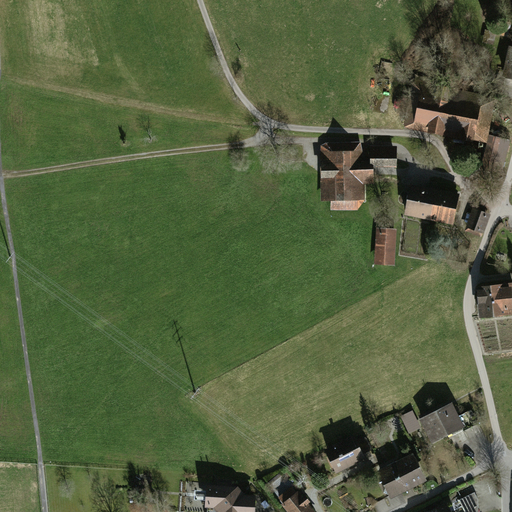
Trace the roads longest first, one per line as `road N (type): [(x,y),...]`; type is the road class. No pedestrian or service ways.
road 1 (track): [(199,0),(236,89),(269,121),(435,139),(468,190),(499,208)]
road 2 (track): [(505,460),(467,310),(511,167)]
road 3 (track): [(0,174),(243,144),(269,121)]
road 4 (track): [(0,76),(171,112),(269,121)]
road 5 (track): [(396,511),(505,460)]
